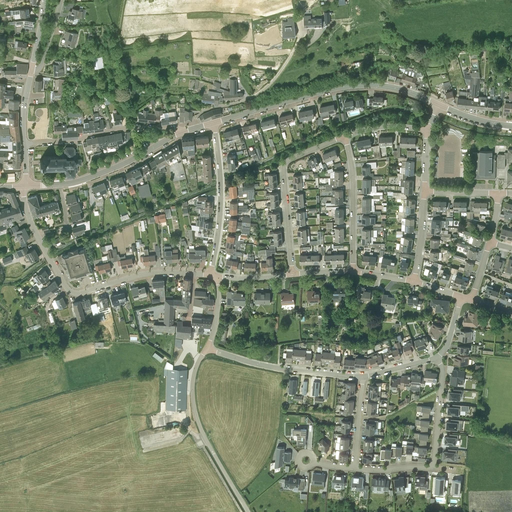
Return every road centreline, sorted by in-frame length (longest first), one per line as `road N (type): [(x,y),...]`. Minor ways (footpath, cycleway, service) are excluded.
road 1 (residential): [(210,274),(150,273),(68,291),(29,220),(21,186)]
road 2 (tertiary): [(212,123),(345,86),(391,87),(439,105)]
road 3 (residential): [(292,274),(283,166),(343,137)]
road 4 (unclassified): [(24,144),(131,127),(182,132)]
road 5 (residential): [(207,349),(280,369),(361,377)]
road 6 (residential): [(212,123),(220,213),(210,274)]
road 7 (tertiary): [(24,144),(22,114),(44,0)]
road 8 (residential): [(351,272),(343,137)]
road 9 (tertiary): [(58,184),(127,162),(182,132)]
